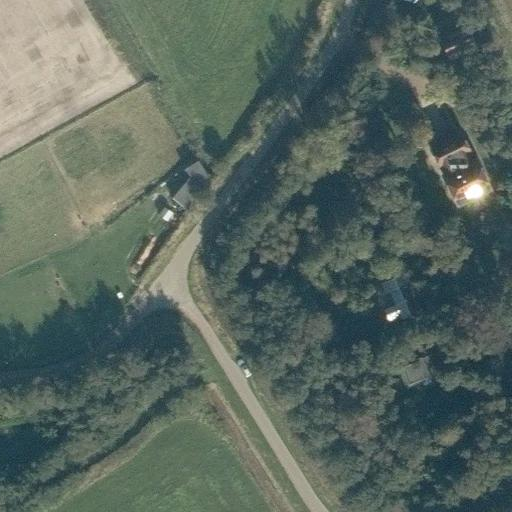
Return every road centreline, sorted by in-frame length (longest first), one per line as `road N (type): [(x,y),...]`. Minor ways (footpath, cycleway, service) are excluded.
road 1 (unclassified): [(350,0),(318,67),(163,282)]
road 2 (unclassified): [(320,511),(219,352),(163,282)]
road 3 (unclassified): [(163,282),(88,357),(0,378)]
